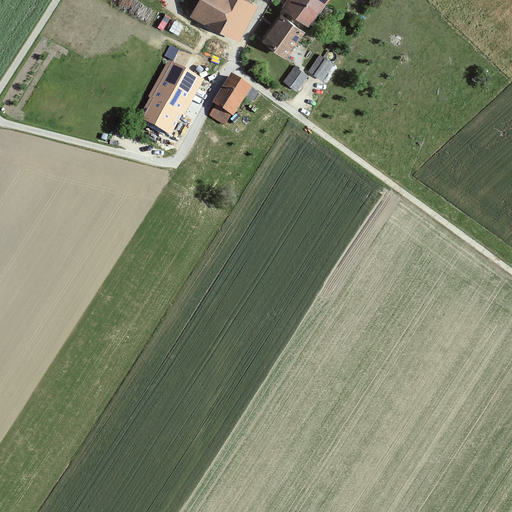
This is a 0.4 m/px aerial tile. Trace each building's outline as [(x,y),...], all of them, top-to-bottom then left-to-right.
[(259,5),(249,0),(200,0),(194,13),(240,39),(259,5)] [(290,0),(287,6),(313,25),(331,0),(290,0)] [(308,31),(284,15),(267,39),(290,56),(308,31)] [(166,55),(174,59),(179,48),(171,45),(166,55)] [(311,72),(324,81),(335,64),(322,55),(311,72)] [(200,79),(174,65),(145,120),(171,133),(200,79)] [(309,75),(297,67),(286,82),(298,91),(309,75)] [(253,90),(234,77),(216,105),(235,118),(253,90)]
